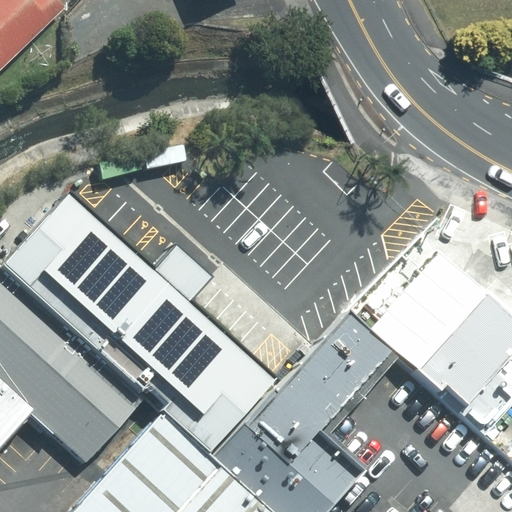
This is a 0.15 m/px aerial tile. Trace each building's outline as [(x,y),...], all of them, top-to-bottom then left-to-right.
[(23,0),(0,0),(0,65),(55,12),(43,0),(29,0),(26,3),(23,0)] [(261,374),(67,193),(0,266),(0,267),(140,395),(159,413),(196,446),(261,374)] [(511,345),(511,292),(493,275),(441,333),(403,374),(401,377),(424,398),(430,391),(453,411),(511,345)] [(382,355),(403,374),(441,333),(381,280),(344,321),(382,355)] [(134,403),(0,284),(0,374),(38,409),(86,453),(134,403)] [(335,315),(282,380),(323,417),(382,355),(344,321),(335,315)] [(511,345),(453,411),(449,415),(475,438),(511,397),(511,345)] [(0,450),(38,409),(0,374),(0,450)] [(267,378),(200,451),(278,511),(321,511),(366,466),(322,426),(281,389),(268,377),(267,378)] [(243,511),(140,428),(65,511),(243,511)]
